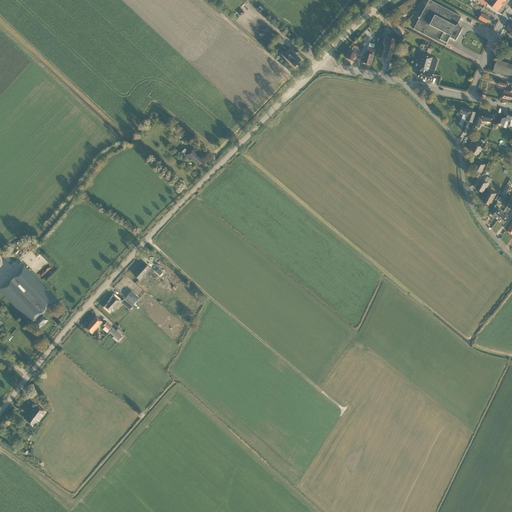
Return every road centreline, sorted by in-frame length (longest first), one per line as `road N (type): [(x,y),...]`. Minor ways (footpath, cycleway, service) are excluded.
road 1 (tertiary): [(0,412),(94,295),(318,61)]
road 2 (track): [(146,238),(319,389)]
road 3 (unclassified): [(511,256),(470,205),(458,147),(423,104)]
